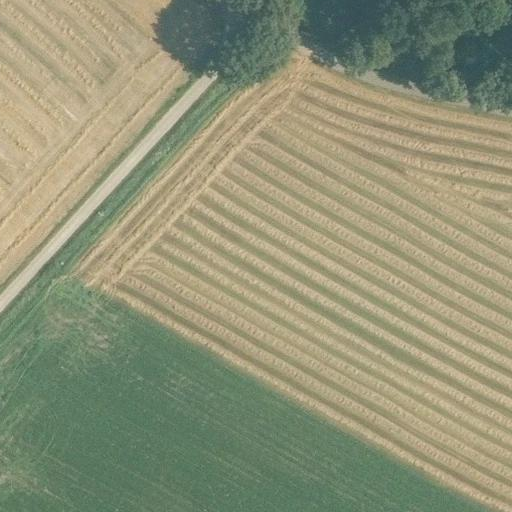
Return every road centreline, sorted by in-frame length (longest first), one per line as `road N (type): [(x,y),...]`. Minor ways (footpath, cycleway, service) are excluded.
road 1 (unclassified): [(0,305),(203,84),(233,40),(232,0)]
road 2 (track): [(511,110),(367,79),(236,6)]
